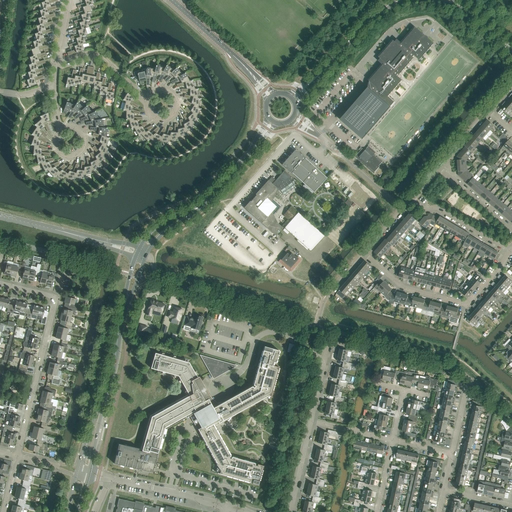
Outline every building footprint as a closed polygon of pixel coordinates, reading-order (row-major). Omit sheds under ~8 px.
[(57,0),(50,0),(45,1),(41,3),(43,9),(51,7),(50,4),(58,1),(57,0)] [(83,7),(90,5),(94,4),(92,0),(84,0),(85,3),(77,6),(78,9),(83,7)] [(81,15),(89,13),(92,12),(90,5),(83,7),(84,11),(76,13),(76,16),(81,15)] [(55,6),(51,7),(43,9),(39,10),(42,17),(49,15),(48,11),(56,9),(55,6)] [(54,13),(49,15),(42,17),(38,18),(40,25),(48,23),(47,19),(55,16),(54,13)] [(79,23),(87,21),(91,19),(89,13),(81,15),(82,19),(74,21),(75,24),(79,23)] [(52,21),(48,23),(40,25),(36,26),(38,33),(46,30),(45,27),(53,24),(52,21)] [(78,31),(85,28),(89,27),(87,21),(79,23),(80,26),(72,29),(73,32),(78,31)] [(368,87),(340,120),(363,139),(391,107),(390,107),(394,102),(388,96),(402,80),(397,76),(398,74),(399,75),(414,58),(413,57),(414,56),(419,60),(434,43),(415,27),(401,43),(397,39),(395,42),(393,40),(379,57),(380,58),(378,61),(383,65),(369,81),(370,81),(369,82),(368,82),(368,83),(367,83),(367,85),(367,86),(368,87)] [(76,38),(84,36),(87,35),(85,28),(78,31),(79,34),(70,37),(71,40),(76,38)] [(50,29),(46,30),(38,33),(34,34),(37,40),(44,38),(43,35),(51,32),(50,29)] [(74,46),(82,44),(86,43),(84,36),(76,38),(77,42),(69,45),(70,48),(74,46)] [(49,37),(44,38),(37,40),(33,42),(35,48),(43,46),(42,42),(50,40),(49,37)] [(68,56),(84,51),(82,44),(74,46),(75,50),(67,52),(68,56)] [(47,45),(43,46),(35,48),(31,49),(33,56),(41,54),(40,50),(48,48),(47,45)] [(45,52),(41,54),(33,56),(29,57),(32,64),(39,62),(38,58),(46,55),(45,52)] [(44,60),(39,62),(32,64),(28,65),(31,71),(38,69),(37,66),(45,63),(44,60)] [(82,74),(81,82),(88,83),(91,67),(88,66),(86,75),(82,74)] [(157,75),(161,76),(165,68),(156,66),(155,69),(153,77),(152,82),(155,83),(157,75)] [(165,74),(168,76),(174,70),(166,66),(165,68),(161,76),(158,80),(161,82),(165,74)] [(44,67),(38,69),(31,71),(28,72),(30,79),(38,77),(36,73),(45,71),(44,67)] [(91,67),(88,83),(94,85),(96,77),(92,76),(94,68),(91,67)] [(75,76),(74,84),(80,85),(81,82),(82,74),(84,69),(80,68),(79,76),(75,76)] [(174,70),(168,76),(164,80),(167,82),(173,76),(175,79),(182,75),(176,68),(174,70)] [(143,81),(146,80),(146,72),(146,69),(137,71),(137,72),(134,73),(136,80),(136,79),(138,78),(140,85),(143,84),(143,81)] [(146,72),(146,80),(146,85),(149,85),(149,77),(153,77),(155,69),(146,69),(146,72)] [(66,85),(73,87),(74,84),(75,76),(76,70),(73,70),(71,78),(68,77),(66,85)] [(96,77),(94,85),(93,89),(100,90),(102,82),(98,81),(100,73),(97,72),(96,77)] [(180,80),(181,83),(190,81),(185,73),(182,75),(175,79),(171,81),(172,84),(180,80)] [(43,75),(38,77),(30,79),(27,80),(29,87),(37,84),(35,81),(44,78),(43,75)] [(102,82),(100,90),(99,94),(106,95),(108,87),(104,87),(106,78),(103,78),(102,82)] [(190,81),(181,83),(176,84),(177,87),(186,85),(186,89),(195,89),(193,80),(190,81)] [(108,87),(106,95),(105,99),(112,101),(114,93),(110,92),(112,84),(109,83),(108,87)] [(126,102),(133,106),(137,109),(139,106),(132,101),(134,98),(125,89),(125,90),(127,92),(128,92),(123,100),(126,102)] [(190,92),(190,96),(198,98),(198,89),(195,89),(186,89),(181,89),(181,92),(190,92)] [(192,100),(191,103),(198,107),(201,99),(198,98),(190,96),(185,94),(184,97),(192,100)] [(70,113),(75,105),(67,103),(67,101),(64,99),(62,107),(63,105),(65,106),(63,113),(66,114),(67,111),(70,113)] [(198,107),(191,103),(186,101),(185,103),(192,108),(190,111),(196,117),(201,109),(198,107)] [(505,101),(503,103),(511,111),(511,110),(511,103),(508,101),(506,103),(505,101)] [(132,109),(133,106),(126,102),(123,111),(126,111),(134,113),(139,115),(140,112),(132,109)] [(78,114),(84,108),(77,103),(75,106),(75,105),(70,113),(68,117),(70,119),(75,112),(78,114)] [(501,109),(498,113),(501,115),(504,111),(508,115),(511,111),(503,103),(501,105),(503,107),(501,109)] [(85,117),(92,113),(87,106),(84,108),(78,114),(74,117),(76,119),(83,114),(85,117)] [(190,116),(188,118),(192,125),(198,119),(196,117),(190,111),(187,107),(184,109),(190,116)] [(129,120),(137,120),(143,120),(143,117),(134,117),(134,113),(126,111),(126,120),(129,120)] [(40,116),(41,119),(45,127),(47,131),(50,130),(47,122),(50,121),(48,112),(40,116)] [(91,121),(99,119),(95,112),(92,113),(85,117),(80,119),(82,122),(89,118),(91,121)] [(187,123),(183,124),(186,132),(194,128),(192,125),(188,118),(185,113),(182,115),(187,123)] [(42,129),(45,127),(41,119),(34,125),(36,128),(42,134),(45,138),(48,136),(42,129)] [(96,127),(104,128),(102,119),(99,120),(99,119),(91,121),(86,122),(86,125),(95,124),(96,127)] [(186,132),(183,124),(182,119),(179,120),(181,128),(178,129),(178,138),(186,135),(186,132)] [(138,124),(137,120),(129,120),(131,129),(134,128),(142,126),(147,125),(147,122),(138,124)] [(483,124),(488,128),(490,130),(494,126),(487,120),(483,124)] [(174,132),(171,132),(169,141),(178,141),(178,138),(178,129),(178,124),(174,124),(174,132)] [(483,124),(480,129),(486,134),(488,133),(490,130),(488,128),(483,124)] [(141,135),(148,131),(153,128),(151,125),(144,129),(142,126),(134,128),(139,136),(141,135)] [(169,141),(171,132),(172,127),(169,126),(167,135),(163,134),(159,141),(168,144),(169,141)] [(98,135),(106,137),(107,128),(104,128),(96,127),(90,127),(90,130),(99,131),(98,135)] [(151,133),(148,131),(141,135),(147,141),(150,139),(156,133),(159,129),(157,127),(151,133)] [(42,134),(36,128),(31,135),(34,137),(41,141),(45,144),(47,141),(40,137),(42,134)] [(159,135),(156,133),(150,139),(157,144),(159,141),(163,134),(166,129),(163,128),(159,135)] [(480,129),(476,133),(483,139),(486,134),(480,129)] [(99,142),(106,147),(109,138),(106,137),(98,135),(93,133),(92,136),(100,139),(99,142)] [(476,133),(472,137),(479,143),(483,139),(476,133)] [(41,141),(34,137),(31,145),(34,146),(42,149),(47,150),(48,147),(40,145),(41,141)] [(468,142),(475,147),(479,143),(472,137),(468,142)] [(98,150),(104,156),(109,148),(106,147),(99,142),(95,139),(93,142),(100,147),(98,150)] [(502,147),(506,151),(511,144),(508,141),(502,147)] [(465,146),(465,147),(471,152),(475,147),(468,142),(465,146)] [(42,149),(34,146),(33,155),(36,155),(45,156),(50,156),(50,153),(42,152),(42,149)] [(95,157),(99,164),(106,158),(104,156),(98,150),(95,146),(92,148),(98,154),(95,157)] [(376,155),(374,154),(376,152),(369,146),(366,148),(367,149),(365,151),(361,147),(359,149),(359,150),(360,151),(355,157),(372,172),(374,174),(375,173),(375,172),(380,167),(379,166),(383,161),(377,157),(375,156),(376,155)] [(461,151),(468,157),(472,152),(471,152),(465,147),(461,151)] [(295,149),(282,165),(291,173),(292,174),(292,173),(302,182),(304,184),(302,186),(311,195),(313,193),(327,178),(316,168),(315,168),(305,159),(305,158),(305,157),(302,154),(301,155),(295,149)] [(457,159),(457,160),(466,159),(468,157),(461,151),(457,156),(457,159)] [(90,163),(92,171),(100,167),(99,164),(95,157),(93,152),(90,153),(94,161),(90,163)] [(45,156),(36,155),(38,164),(41,164),(49,162),(54,161),(54,158),(45,159),(45,156)] [(84,167),(84,175),(93,174),(92,171),(90,163),(89,157),(86,158),(88,166),(84,167)] [(49,162),(41,164),(45,172),(48,170),(55,167),(60,164),(58,162),(51,165),(49,162)] [(77,170),(75,178),(84,179),(84,175),(84,167),(85,162),(81,162),(81,170),(77,170)] [(55,167),(48,170),(53,177),(56,175),(62,170),(66,166),(64,164),(57,169),(55,167)] [(70,171),(65,178),(74,181),(75,178),(77,170),(79,165),(76,164),(73,172),(70,171)] [(62,170),(56,175),(63,180),(65,178),(70,171),(73,166),(70,165),(65,172),(62,170)] [(250,201),(244,208),(267,229),(276,236),(279,232),(283,228),(278,223),(272,211),(274,209),(274,205),(271,203),(278,190),(279,190),(280,191),(292,182),(294,180),(284,170),(276,180),(272,176),(269,179),(268,181),(256,195),(255,195),(256,195),(251,202),(250,201)] [(458,175),(463,179),(469,173),(467,171),(458,171),(458,172),(458,175)] [(468,183),(474,177),(469,173),(463,179),(468,183)] [(467,184),(472,188),(477,181),(473,178),(474,177),(468,183),(468,184),(467,184)] [(472,188),(476,192),(482,185),(477,181),(472,188)] [(480,195),(486,189),(482,185),(476,192),(480,195)] [(485,199),(488,195),(490,192),(488,190),(486,189),(480,195),(485,199)] [(490,192),(488,195),(485,199),(488,202),(489,203),(495,196),(490,192)] [(489,203),(493,207),(499,200),(495,196),(489,203)] [(493,207),(498,210),(503,204),(499,200),(493,207)] [(498,210),(502,214),(508,208),(503,204),(498,210)] [(290,220),(297,212),(291,206),(284,215),(290,220)] [(502,214),(506,218),(511,211),(508,208),(502,214)] [(298,212),(284,228),(297,240),(296,241),(307,250),(308,249),(311,251),(324,236),(298,212)] [(405,218),(412,224),(416,220),(409,214),(405,218)] [(435,224),(439,218),(433,215),(424,216),(419,223),(425,228),(429,223),(435,226),(436,224),(435,224)] [(440,227),(445,219),(440,216),(439,218),(435,224),(436,224),(440,227)] [(405,218),(401,222),(408,228),(411,231),(415,226),(412,224),(405,218)] [(445,230),(450,222),(445,219),(440,227),(445,230)] [(336,241),(339,244),(351,230),(348,227),(348,228),(346,226),(347,224),(345,221),(344,223),(341,220),(338,224),(340,225),(338,228),(335,226),(328,235),(335,242),(336,241)] [(408,228),(401,222),(398,227),(404,232),(408,228)] [(450,233),(455,225),(450,222),(445,230),(450,233)] [(455,236),(460,228),(455,225),(450,233),(455,236)] [(404,232),(398,227),(394,231),(401,237),(404,232)] [(460,239),(465,231),(460,228),(455,236),(460,239)] [(401,237),(394,231),(390,235),(397,241),(401,237)] [(465,241),(469,235),(470,234),(465,231),(460,239),(465,241)] [(397,241),(390,235),(386,240),(392,245),(393,246),(397,241)] [(469,245),(474,238),(469,235),(465,241),(463,245),(468,248),(469,245)] [(474,248),(479,241),(474,238),(469,245),(474,248)] [(392,245),(386,240),(386,239),(382,243),(388,249),(392,245)] [(479,251),(484,244),(479,241),(474,248),(479,251)] [(388,249),(382,243),(378,248),(385,253),(388,249)] [(484,254),(489,247),(488,246),(484,244),(479,251),(484,254)] [(494,250),(489,247),(484,254),(488,256),(489,257),(494,250)] [(378,255),(381,258),(385,253),(378,248),(374,252),(378,255)] [(494,250),(489,257),(494,260),(494,259),(495,258),(498,254),(498,252),(494,250)] [(289,256),(288,254),(283,260),(282,259),(279,262),(289,271),(292,271),(301,260),(298,257),(296,259),(291,254),(289,256)] [(365,260),(361,264),(369,271),(372,267),(365,260)] [(4,274),(10,275),(12,266),(7,264),(7,262),(4,261),(3,267),(6,267),(4,274)] [(12,266),(10,275),(16,277),(17,270),(20,271),(22,265),(19,264),(18,267),(12,266)] [(31,266),(30,270),(28,280),(34,281),(35,275),(38,275),(40,270),(41,265),(38,264),(37,268),(31,266)] [(361,264),(358,268),(366,274),(369,271),(361,264)] [(22,278),(28,280),(30,270),(24,269),(25,266),(22,265),(20,271),(24,272),(22,278)] [(399,277),(403,278),(406,268),(401,267),(401,269),(398,268),(396,276),(399,276),(399,277)] [(416,267),(415,271),(413,280),(417,282),(421,268),(416,267)] [(358,268),(355,271),(363,278),(366,281),(366,280),(367,280),(367,279),(368,278),(368,277),(369,277),(366,274),(358,268)] [(417,282),(422,283),(426,269),(421,268),(417,282)] [(422,283),(427,284),(430,271),(427,271),(428,269),(426,268),(426,269),(422,283)] [(40,270),(38,275),(41,276),(40,283),(46,284),(49,272),(43,270),(40,270)] [(355,271),(352,275),(359,282),(363,278),(355,271)] [(431,285),(434,276),(435,273),(430,271),(427,284),(431,285)] [(54,273),(49,272),(46,284),(51,285),(53,279),(56,280),(58,274),(54,273)] [(483,280),(480,277),(476,273),(473,277),(480,283),(483,280)] [(500,274),(498,276),(509,285),(511,282),(511,280),(505,275),(503,277),(500,274)] [(352,275),(349,279),(356,285),(359,282),(352,275)] [(440,288),(445,289),(448,280),(449,276),(444,275),(443,278),(440,288)] [(506,289),(509,285),(498,276),(497,277),(501,280),(499,282),(506,289)] [(480,283),(473,277),(470,281),(477,287),(480,283)] [(349,279),(346,282),(353,289),(356,285),(349,279)] [(477,287),(470,281),(466,284),(474,291),(477,287)] [(346,282),(342,286),(350,292),(353,289),(346,282)] [(381,284),(379,282),(373,289),(375,290),(377,289),(381,293),(388,285),(383,282),(381,284)] [(464,282),(461,286),(463,288),(471,294),(474,291),(466,284),(464,282)] [(493,282),(492,283),(503,293),(506,289),(499,282),(497,285),(493,282)] [(500,296),(503,293),(492,283),(491,284),(494,287),(493,290),(500,296)] [(384,298),(389,302),(393,294),(390,291),(392,289),(388,285),(381,293),(385,297),(384,298)] [(339,290),(337,293),(342,298),(343,298),(346,295),(347,296),(350,292),(342,286),(339,290)] [(471,294),(463,288),(461,286),(459,287),(462,289),(460,292),(468,298),(471,294)] [(486,290),(488,292),(497,300),(500,296),(493,290),(491,292),(488,290),(487,289),(486,290)] [(488,295),(486,297),(494,304),(497,300),(488,292),(486,290),(485,292),(488,294),(488,295)] [(394,301),(400,303),(403,293),(397,292),(396,294),(393,294),(389,302),(394,303),(394,301)] [(408,295),(403,293),(400,303),(405,305),(405,306),(408,307),(410,298),(408,298),(408,295)] [(411,306),(417,308),(419,298),(414,296),(413,299),(410,298),(408,307),(411,308),(411,306)] [(71,304),(70,307),(76,309),(77,305),(74,305),(76,299),(66,297),(64,303),(71,304)] [(484,299),(483,301),(491,307),(494,304),(486,297),(484,299)] [(419,298),(417,308),(422,309),(422,311),(425,312),(427,303),(424,302),(425,300),(419,298)] [(148,305),(146,314),(148,315),(149,316),(149,315),(151,316),(152,314),(153,310),(161,312),(162,313),(164,304),(158,302),(156,301),(151,299),(150,301),(149,305),(148,305)] [(19,315),(22,302),(16,301),(15,306),(12,305),(10,311),(10,313),(19,315)] [(427,303),(425,312),(427,313),(427,314),(432,316),(433,312),(436,303),(430,301),(430,304),(427,303)] [(480,304),(488,311),(488,310),(491,307),(483,301),(482,302),(480,304)] [(26,308),(27,304),(22,302),(19,315),(27,317),(29,309),(26,308)] [(436,303),(433,312),(436,313),(436,314),(437,315),(441,316),(444,308),(441,307),(442,304),(436,303)] [(477,308),(484,314),(488,311),(480,304),(477,308)] [(36,319),(39,307),(34,305),(33,310),(29,309),(27,317),(36,319)] [(444,308),(441,316),(445,317),(450,319),(453,307),(447,306),(446,308),(444,308)] [(45,308),(39,307),(36,319),(42,321),(41,324),(45,325),(48,312),(44,311),(45,308)] [(63,309),(61,314),(71,317),(72,314),(75,314),(75,312),(76,310),(76,309),(70,307),(69,310),(63,309)] [(183,309),(174,307),(173,312),(170,311),(168,317),(171,318),(180,321),(183,309)] [(450,319),(449,321),(456,323),(458,322),(461,312),(460,312),(460,313),(458,312),(458,311),(459,309),(453,307),(450,319)] [(474,312),(481,318),(484,314),(477,308),(475,310),(474,312)] [(474,312),(471,315),(478,322),(481,318),(474,312)] [(61,314),(60,320),(61,320),(67,322),(66,325),(72,326),(74,327),(75,327),(76,326),(75,325),(73,324),(72,324),(72,323),(70,323),(71,317),(61,314)] [(184,325),(183,329),(198,333),(199,330),(200,326),(201,326),(202,322),(203,317),(194,315),(193,319),(191,318),(187,317),(184,325)] [(478,322),(471,315),(467,319),(468,319),(466,321),(469,323),(471,322),(475,325),(478,322)] [(59,326),(57,332),(67,335),(67,332),(68,332),(71,331),(71,330),(72,326),(66,325),(65,328),(59,326)] [(140,325),(138,332),(151,336),(152,331),(146,330),(146,328),(147,327),(140,325)] [(178,339),(178,330),(167,329),(167,339),(178,339)] [(25,341),(38,344),(39,340),(39,339),(31,336),(32,331),(28,330),(26,340),(25,341)] [(57,332),(56,338),(62,340),(61,343),(67,344),(68,341),(69,341),(70,335),(67,335),(57,332)] [(24,346),(24,347),(23,350),(31,352),(32,349),(36,350),(38,344),(25,341),(24,342),(24,343),(24,344),(24,345),(24,346)] [(54,344),(53,350),(62,352),(66,353),(66,352),(66,351),(66,350),(67,350),(67,349),(66,347),(67,344),(61,343),(61,346),(54,344)] [(293,353),(295,344),(289,343),(287,351),(293,353)] [(116,455),(114,464),(135,468),(138,468),(138,469),(152,472),(157,455),(158,451),(159,449),(160,449),(161,450),(161,448),(164,438),(164,437),(167,429),(174,424),(175,424),(185,419),(186,418),(186,417),(185,416),(183,413),(190,409),(192,414),(196,412),(197,413),(194,415),(196,418),(198,416),(199,418),(196,419),(198,422),(201,421),(201,422),(198,424),(199,427),(203,425),(204,426),(198,429),(202,437),(217,464),(216,464),(217,466),(220,470),(220,473),(217,473),(250,482),(250,481),(253,481),(252,483),(258,485),(264,466),(257,464),(257,466),(255,465),(255,463),(232,457),(231,458),(231,459),(230,458),(229,457),(231,456),(220,437),(213,424),(218,421),(219,423),(226,419),(227,421),(224,424),(225,424),(232,417),(234,415),(266,397),(268,396),(270,396),(270,399),(279,367),(273,365),(274,362),(276,363),(279,351),(272,349),(272,350),(264,348),(265,347),(264,346),(253,385),(255,386),(255,387),(254,388),(253,388),(252,386),(225,401),(218,406),(212,400),(210,401),(208,399),(209,399),(211,398),(200,379),(199,376),(197,377),(189,363),(155,353),(153,360),(155,360),(153,368),(151,368),(178,376),(189,396),(188,396),(188,395),(187,394),(186,395),(177,400),(176,401),(166,406),(165,407),(156,412),(155,413),(150,415),(147,426),(147,427),(144,437),(143,438),(141,448),(140,449),(140,450),(141,450),(142,450),(142,451),(139,450),(139,449),(119,444),(118,445),(120,445),(117,455),(116,455)] [(339,348),(337,354),(347,356),(348,351),(354,352),(354,349),(346,347),(346,350),(339,348)] [(30,355),(31,352),(23,350),(23,353),(21,353),(20,358),(23,359),(33,362),(35,356),(30,355)] [(58,357),(57,360),(63,362),(64,359),(61,358),(62,352),(53,350),(51,356),(58,357)] [(204,360),(206,364),(227,370),(231,368),(231,367),(231,365),(234,366),(235,366),(202,356),(202,357),(205,358),(204,360)] [(20,364),(18,370),(26,372),(28,366),(32,367),(33,362),(23,359),(22,364),(20,364)] [(50,362),(48,368),(58,370),(59,367),(61,368),(64,367),(65,362),(63,362),(57,360),(56,364),(50,362)] [(382,367),(380,373),(384,374),(382,380),(385,380),(385,381),(387,381),(388,381),(390,372),(391,368),(391,367),(385,366),(384,368),(382,367)] [(57,376),(58,370),(48,368),(47,374),(53,375),(51,384),(59,386),(61,379),(58,376),(57,376)] [(249,378),(253,373),(248,369),(244,374),(249,378)] [(390,372),(388,381),(389,381),(389,382),(391,382),(394,382),(395,377),(398,377),(399,371),(396,370),(396,373),(390,372)] [(405,385),(406,385),(408,376),(408,372),(405,371),(404,371),(404,372),(399,371),(398,377),(401,378),(400,383),(402,384),(403,385),(404,385),(405,385)] [(408,376),(406,385),(407,386),(409,387),(410,386),(411,386),(412,382),(415,383),(416,381),(417,375),(417,374),(408,372),(408,376)] [(416,381),(415,383),(418,384),(417,387),(420,388),(420,389),(421,389),(422,389),(423,389),(426,376),(426,377),(420,376),(417,375),(416,381)] [(426,376),(423,389),(424,389),(425,390),(426,390),(426,389),(429,390),(430,386),(431,387),(433,388),(433,386),(436,386),(438,380),(431,378),(430,377),(426,376)] [(443,388),(444,388),(446,388),(457,391),(457,388),(455,388),(456,385),(454,384),(454,381),(448,380),(448,382),(445,381),(443,388)] [(41,396),(51,399),(53,399),(55,394),(56,391),(50,389),(49,392),(43,391),(41,396)] [(381,396),(379,401),(383,402),(392,404),(392,403),(393,400),(393,399),(393,398),(389,398),(387,397),(388,394),(382,393),(381,396)] [(50,402),(51,399),(41,396),(40,402),(46,404),(46,407),(52,408),(52,406),(53,404),(52,403),(50,402)] [(421,401),(419,401),(415,400),(413,400),(412,403),(409,402),(408,404),(407,405),(407,406),(407,407),(407,408),(416,410),(419,410),(420,405),(421,401)] [(8,410),(16,412),(17,409),(22,410),(23,404),(11,401),(8,410)] [(375,410),(376,410),(378,410),(384,412),(385,409),(390,410),(391,407),(392,407),(392,406),(391,405),(392,404),(383,402),(379,401),(378,407),(375,406),(375,410)] [(473,409),(473,410),(481,412),(482,407),(480,406),(480,404),(476,401),(473,401),(472,404),(470,404),(469,408),(473,409)] [(50,414),(52,408),(46,407),(45,410),(38,408),(37,414),(49,417),(50,417),(51,415),(50,414)] [(325,407),(324,413),(332,415),(331,418),(336,419),(338,419),(339,419),(339,416),(337,415),(333,415),(335,409),(325,407)] [(412,415),(411,418),(417,419),(418,416),(415,415),(416,410),(407,408),(406,409),(406,410),(407,411),(406,413),(412,415)] [(8,410),(6,419),(10,420),(19,422),(20,417),(15,415),(16,412),(8,410)] [(380,414),(379,420),(388,422),(388,421),(389,420),(389,419),(388,418),(389,416),(383,415),(384,412),(378,410),(376,410),(375,413),(377,413),(380,414)] [(42,422),(41,425),(47,426),(49,417),(37,414),(36,420),(42,422)] [(403,424),(403,425),(412,427),(414,422),(416,422),(417,419),(411,418),(410,421),(405,419),(404,422),(403,422),(403,424)] [(376,419),(374,428),(380,429),(382,430),(383,427),(386,427),(387,425),(388,424),(388,423),(388,422),(379,420),(376,419)] [(17,428),(19,422),(10,420),(9,425),(5,424),(4,428),(12,430),(13,426),(17,428)] [(503,420),(501,422),(503,425),(506,430),(506,431),(506,432),(503,431),(501,437),(504,438),(511,439),(511,429),(510,427),(503,420)] [(51,427),(47,426),(41,425),(41,428),(34,426),(33,432),(42,434),(44,429),(50,430),(51,427)] [(407,435),(410,436),(416,437),(417,434),(411,433),(412,427),(403,425),(403,426),(402,428),(403,428),(402,431),(408,432),(407,435)] [(2,437),(6,437),(14,440),(16,434),(11,433),(12,430),(4,428),(2,437)] [(320,431),(319,437),(328,439),(335,441),(336,437),(329,435),(329,433),(330,433),(327,433),(320,431)] [(38,439),(37,442),(43,444),(44,441),(44,440),(45,436),(45,435),(42,434),(33,432),(31,438),(38,439)] [(433,441),(432,444),(440,446),(444,447),(445,444),(445,441),(443,441),(444,438),(435,436),(434,441),(433,441)] [(319,437),(317,443),(324,444),(324,447),(332,449),(333,446),(327,445),(328,439),(319,437)] [(500,437),(499,441),(504,442),(503,447),(511,449),(511,443),(511,444),(511,440),(511,439),(504,438),(501,437),(500,437)] [(353,448),(361,450),(363,441),(358,440),(358,441),(355,441),(354,444),(354,445),(353,448)] [(30,444),(28,450),(35,452),(38,452),(39,449),(44,450),(45,444),(43,444),(37,442),(36,446),(30,444)] [(379,446),(377,453),(382,454),(382,456),(385,456),(386,450),(384,450),(385,446),(382,445),(382,446),(379,446)] [(316,448),(315,454),(324,456),(325,451),(326,451),(331,452),(332,449),(324,447),(323,450),(316,448)] [(511,449),(503,447),(502,447),(501,450),(502,450),(501,456),(510,458),(511,458),(511,453),(510,453),(511,449)] [(394,458),(401,459),(403,451),(398,450),(397,453),(395,453),(394,458)] [(315,454),(313,460),(321,462),(320,464),(328,466),(329,463),(323,462),(324,456),(315,454)] [(509,462),(510,458),(501,456),(494,455),(493,458),(500,460),(500,461),(501,462),(502,462),(501,466),(509,467),(510,468),(511,462),(509,462)] [(426,466),(428,466),(437,468),(438,465),(440,466),(441,460),(431,458),(430,461),(427,460),(426,466)] [(0,468),(2,469),(7,471),(8,465),(0,462),(0,468)] [(312,466),(311,472),(320,474),(321,468),(322,468),(327,469),(328,466),(320,464),(319,467),(312,466)] [(33,473),(34,467),(27,465),(26,469),(22,468),(20,474),(29,476),(30,472),(33,473)] [(493,469),(493,473),(500,475),(509,477),(509,476),(510,476),(511,473),(510,472),(508,471),(509,467),(501,466),(499,465),(498,470),(493,469)] [(362,467),(362,470),(367,471),(367,475),(366,477),(375,479),(377,474),(369,472),(370,469),(362,467)] [(46,470),(43,479),(49,480),(50,481),(50,478),(52,471),(46,470)] [(24,480),(23,484),(30,486),(31,480),(32,476),(29,476),(20,474),(19,479),(24,480)] [(455,484),(454,487),(460,488),(461,485),(464,486),(466,481),(457,479),(456,484),(455,484)] [(17,487),(16,492),(24,494),(25,491),(28,491),(30,486),(23,484),(22,488),(17,487)] [(316,492),(316,491),(307,489),(306,495),(313,496),(313,499),(316,500),(320,501),(321,498),(315,497),(316,492)] [(363,489),(362,495),(371,497),(373,491),(363,489)] [(506,490),(500,489),(499,497),(504,498),(508,498),(509,493),(505,492),(506,490)] [(24,494),(16,492),(15,497),(19,498),(18,502),(25,504),(27,498),(24,498),(24,494)] [(370,503),(371,497),(362,495),(361,500),(355,499),(354,502),(362,504),(363,501),(370,503)] [(450,501),(450,503),(452,503),(451,506),(460,508),(461,503),(461,500),(451,497),(450,501)] [(183,511),(176,510),(176,509),(176,508),(166,506),(165,508),(156,506),(155,508),(152,507),(153,506),(144,504),(144,503),(135,501),(135,502),(119,498),(117,507),(118,507),(117,509),(116,509),(115,511),(183,511)] [(29,505),(25,504),(18,502),(17,506),(13,505),(11,510),(17,511),(23,511),(24,507),(29,508),(29,505)] [(359,507),(358,511),(367,511),(369,509),(362,507),(362,504),(354,502),(353,505),(359,507)]
